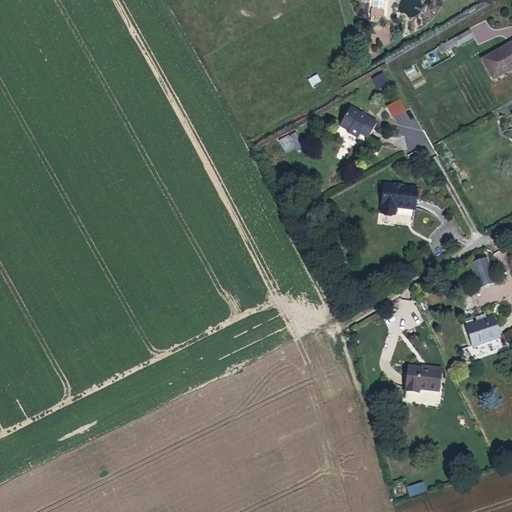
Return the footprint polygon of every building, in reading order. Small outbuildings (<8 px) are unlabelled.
[(388,9),(389,0),(373,0),(373,8),(388,9)] [(453,46),(458,53),(472,45),(468,38),(453,46)] [(457,53),(453,46),(440,53),(444,60),(457,53)] [(511,47),(483,67),(495,86),(511,75),(511,47)] [(377,89),(388,83),(382,72),(370,79),(377,89)] [(407,111),(401,100),(388,108),(394,118),(407,111)] [(368,138),(379,126),(355,105),(343,119),(351,125),(348,129),(356,136),(359,132),(368,138)] [(402,209),(419,211),(422,190),(388,185),(385,214),(401,217),(402,209)] [(467,263),(478,288),(496,281),(485,255),(467,263)] [(472,350),(500,341),(492,319),(464,329),(472,350)] [(434,394),(437,374),(405,370),(402,392),(416,394),(416,392),(434,394)] [(406,501),(422,495),(418,485),(403,490),(406,501)]
